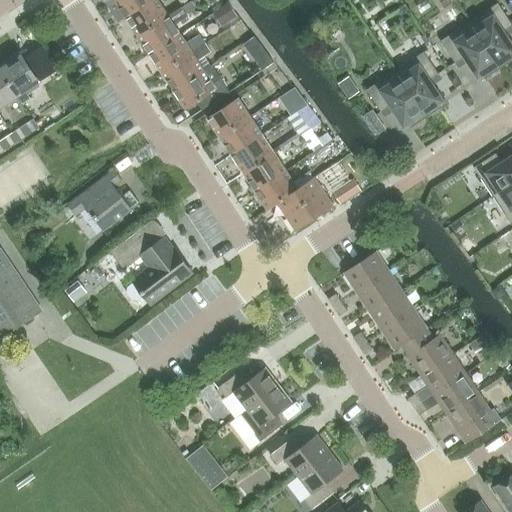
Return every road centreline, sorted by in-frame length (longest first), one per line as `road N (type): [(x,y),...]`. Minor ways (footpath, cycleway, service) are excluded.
road 1 (residential): [(266,275),(186,156),(151,127),(67,0)]
road 2 (residential): [(441,483),(416,445),(393,432),(281,264)]
road 3 (residential): [(145,366),(266,275)]
